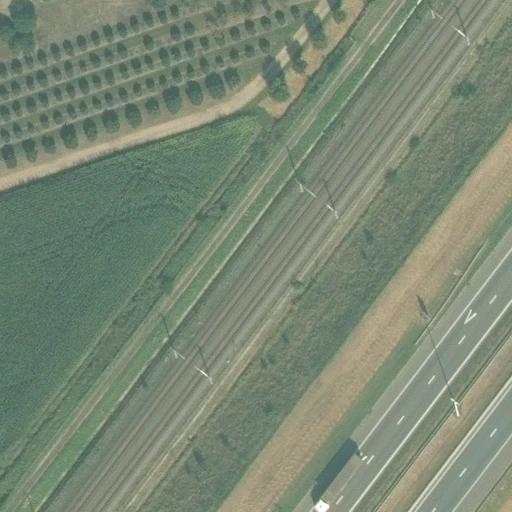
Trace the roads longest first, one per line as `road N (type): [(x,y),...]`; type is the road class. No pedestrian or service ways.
road 1 (track): [(328,0),(244,97),(0,185)]
road 2 (motorway): [(511,281),(335,511)]
